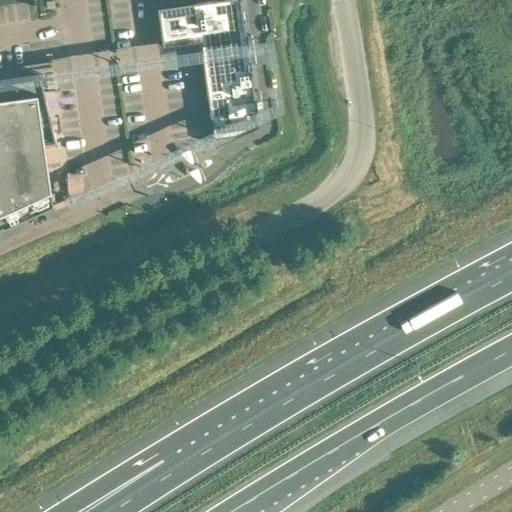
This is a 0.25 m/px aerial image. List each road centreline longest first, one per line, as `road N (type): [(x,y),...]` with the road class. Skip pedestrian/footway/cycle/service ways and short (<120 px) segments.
road 1 (unclassified): [(0,366),(316,203),(347,177),(361,121),(342,0)]
road 2 (motorway): [(511,273),(183,465)]
road 3 (motorway): [(234,511),(511,351)]
